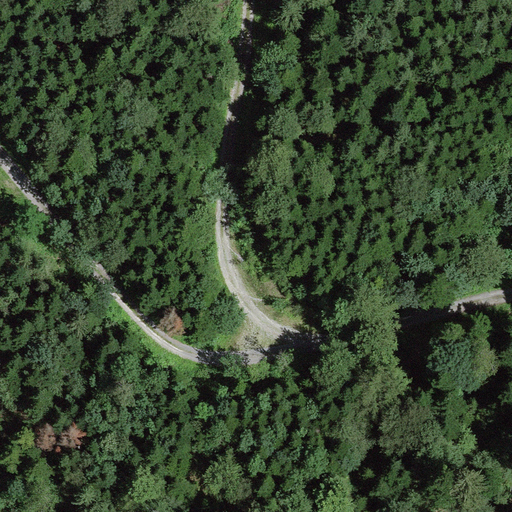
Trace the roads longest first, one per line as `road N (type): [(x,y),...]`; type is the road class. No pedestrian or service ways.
road 1 (track): [(511,298),(333,347),(264,358),(195,356),(162,342),(0,155)]
road 2 (track): [(250,0),(227,231),(258,313),(285,334),(333,347)]
